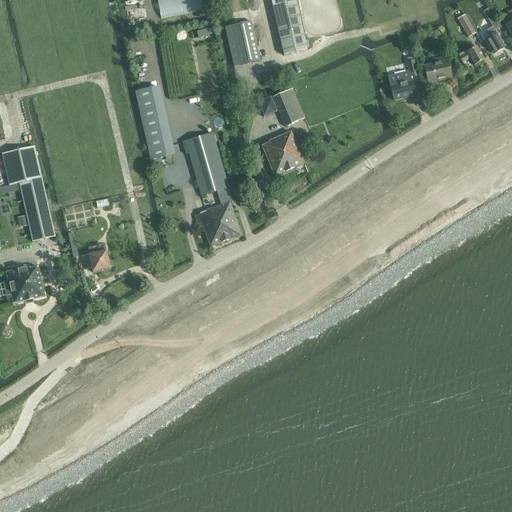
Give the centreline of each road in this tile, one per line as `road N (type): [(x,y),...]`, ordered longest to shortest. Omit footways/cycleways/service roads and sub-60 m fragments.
road 1 (tertiary): [(0,400),(511,79)]
road 2 (track): [(0,99),(104,80),(147,271),(161,292)]
